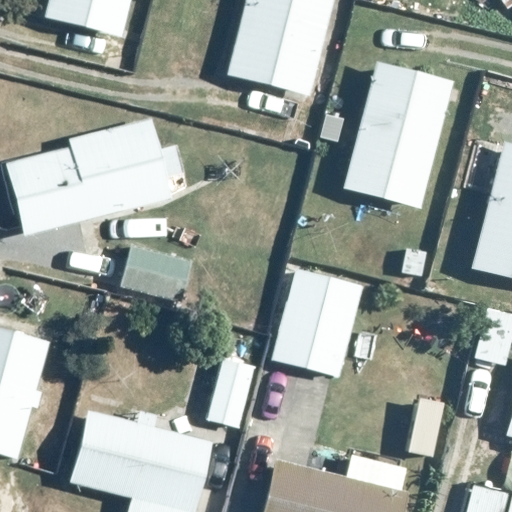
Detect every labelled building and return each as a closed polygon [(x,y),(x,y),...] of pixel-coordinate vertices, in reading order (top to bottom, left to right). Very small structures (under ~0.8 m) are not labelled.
[(327,0),(244,0),(240,23),(320,38),(327,0)] [(459,21),(392,5),(362,132),(429,148),(459,21)] [(11,109),(29,184),(179,149),(161,74),(11,109)] [(511,93),(505,92),(475,215),(511,223),(511,93)] [(186,260),(118,251),(112,291),(180,301),(186,260)] [(354,287),(286,270),(262,362),(359,387),(372,336),(343,329),(354,287)] [(511,316),(479,308),(466,359),(498,367),(511,316)] [(42,345),(0,333),(0,460),(10,463),(42,345)] [(191,471),(213,386),(75,351),(54,436),(191,471)] [(262,487),(361,511),(391,511),(409,444),(281,412),(262,487)] [(490,511),(511,511),(511,468),(501,466),(490,511)]
